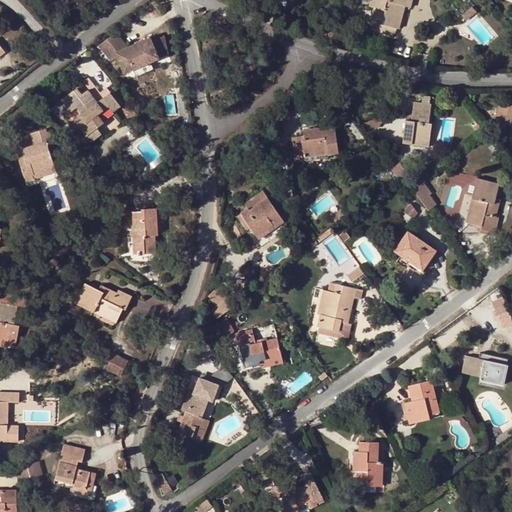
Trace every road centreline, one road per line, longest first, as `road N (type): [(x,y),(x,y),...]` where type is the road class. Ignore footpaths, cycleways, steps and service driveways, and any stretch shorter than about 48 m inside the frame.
road 1 (residential): [(167,511),(307,424),(511,267)]
road 2 (residential): [(155,511),(137,440),(206,233),(206,138)]
road 3 (residential): [(511,81),(436,80),(306,50)]
road 4 (residential): [(206,138),(207,92),(180,0)]
road 5 (residential): [(306,50),(263,101),(206,138)]
road 6 (residential): [(193,0),(306,50)]
